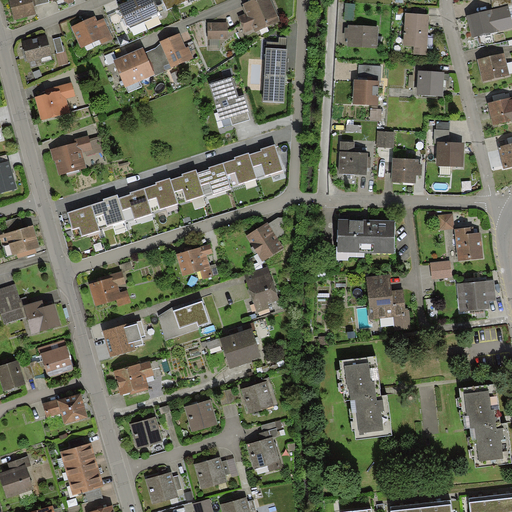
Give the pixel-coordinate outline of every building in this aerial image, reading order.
[(8,0),(14,21),(36,15),(34,6),(34,4),(32,0),(8,0)] [(128,28),(144,21),(134,0),(132,0),(118,7),(128,28)] [(153,0),(134,0),(144,21),(159,14),(153,0)] [(186,2),(185,0),(162,0),(167,10),(186,2)] [(270,0),(253,0),(243,5),(246,14),(238,17),(245,33),(254,29),(255,33),(280,21),(270,0)] [(496,0),(492,0),(492,11),(508,7),(509,10),(511,9),(511,8),(511,0),(496,0)] [(346,4),(344,20),(354,21),(355,4),(346,4)] [(492,11),(467,17),(472,39),(511,28),(511,22),(509,10),(508,7),(492,11)] [(430,16),(406,14),(403,47),(414,47),(413,55),(427,56),(430,16)] [(95,17),(71,27),(81,49),(100,40),(102,44),(113,39),(104,18),(97,21),(95,17)] [(228,23),(208,23),(208,40),(228,40),(228,23)] [(379,27),(348,26),(348,28),(345,28),(345,39),(347,39),(347,47),(378,49),(379,27)] [(186,48),(180,34),(160,42),(160,44),(169,64),(171,68),(194,59),(189,47),(186,48)] [(47,36),(22,42),(24,51),(27,63),(52,56),(47,36)] [(61,37),(53,39),(57,52),(57,53),(65,51),(66,51),(64,45),(63,46),(61,37)] [(267,42),(267,49),(286,50),(287,38),(279,38),(279,43),(267,42)] [(169,64),(160,44),(156,48),(145,53),(155,76),(166,71),(164,67),(169,64)] [(143,49),(128,55),(140,83),(155,76),(145,53),(143,49)] [(267,49),(266,49),(263,102),(284,103),(287,50),(286,50),(267,49)] [(69,63),(65,51),(57,53),(57,52),(55,53),(59,66),(69,63)] [(483,83),(510,76),(505,54),(478,60),(483,83)] [(125,89),(140,83),(128,55),(113,61),(125,89)] [(359,65),(358,81),(380,82),(380,83),(381,83),(382,66),(359,65)] [(418,72),(416,96),(443,97),(445,73),(418,72)] [(233,77),(209,84),(220,119),(222,119),(224,127),(250,119),(248,112),(250,112),(245,94),(239,96),(233,77)] [(358,81),(354,81),(353,105),(378,106),(379,97),(378,97),(378,89),(379,89),(380,83),(380,82),(358,81)] [(45,90),(47,95),(35,98),(41,122),(71,114),(67,99),(75,97),(72,83),(45,90)] [(511,97),(488,104),(493,127),(511,122),(511,97)] [(436,130),(449,131),(449,123),(437,122),(436,130)] [(438,143),(449,143),(450,131),(449,131),(436,130),(435,130),(434,144),(437,144),(438,143)] [(376,148),(394,149),(395,133),(377,131),(376,148)] [(76,143),(50,150),(53,161),(55,161),(59,176),(87,169),(82,153),(85,153),(92,151),(89,139),(88,136),(75,140),(76,143)] [(101,136),(89,139),(92,151),(85,153),(86,156),(105,151),(101,136)] [(340,142),(339,153),(355,154),(355,143),(340,142)] [(437,144),(437,167),(464,168),(464,144),(449,143),(438,143),(437,144)] [(498,147),(504,170),(511,167),(511,143),(509,145),(498,147)] [(261,152),(250,156),(254,168),(261,166),(265,177),(283,171),(275,146),(266,148),(261,150),(261,152)] [(355,154),(339,153),(338,175),(367,176),(368,169),(371,169),(371,158),(368,157),(369,154),(355,154)] [(235,160),(223,164),(227,177),(235,174),(239,186),(257,180),(254,168),(250,156),(249,154),(240,157),(234,158),(235,160)] [(0,164),(8,162),(7,155),(0,156),(0,164)] [(419,161),(393,159),(391,183),(416,185),(417,176),(422,177),(423,166),(418,165),(419,161)] [(0,164),(0,193),(17,189),(10,162),(8,162),(0,164)] [(209,170),(197,174),(201,187),(210,184),(213,195),(231,190),(227,177),(223,164),(214,167),(208,169),(209,170)] [(182,177),(171,180),(175,193),(182,191),(186,202),(204,196),(201,187),(197,174),(196,170),(187,173),(181,175),(182,177)] [(156,185),(145,189),(148,201),(156,199),(160,211),(178,205),(175,193),(171,180),(170,179),(161,182),(155,183),(156,185)] [(130,195),(119,199),(123,212),(131,209),(134,221),(153,215),(148,201),(145,189),(135,192),(130,194),(130,195)] [(104,201),(92,205),(96,218),(103,215),(107,227),(126,221),(123,212),(119,199),(117,196),(109,199),(104,200),(104,201)] [(96,218),(92,205),(83,208),(67,213),(72,231),(79,229),(81,237),(100,231),(96,218)] [(455,214),(438,215),(439,231),(456,229),(455,214)] [(278,218),(269,224),(278,238),(284,234),(285,218),(278,218)] [(338,221),(338,253),(360,254),(360,245),(374,246),(374,254),(394,254),(395,222),(338,221)] [(268,223),(246,237),(262,262),(284,248),(278,238),(269,224),(268,223)] [(33,226),(0,235),(0,239),(2,247),(9,245),(12,256),(17,255),(18,259),(37,253),(36,249),(40,248),(33,226)] [(474,228),(454,230),(458,262),(484,259),(481,234),(474,235),(474,228)] [(210,245),(176,255),(183,278),(201,273),(203,280),(219,275),(216,264),(210,266),(207,256),(213,254),(210,245)] [(452,278),(451,261),(430,263),(432,280),(452,278)] [(244,275),(249,289),(272,281),(268,267),(244,275)] [(98,283),(89,285),(95,306),(116,300),(118,307),(132,303),(128,290),(120,293),(119,287),(126,285),(122,271),(99,278),(96,279),(98,283)] [(390,275),(366,278),(369,308),(368,308),(369,320),(406,316),(404,290),(392,291),(390,275)] [(272,281),(249,289),(257,314),(260,313),(261,315),(270,312),(268,305),(279,301),(272,281)] [(494,281),(457,284),(460,312),(488,310),(488,302),(496,301),(494,281)] [(0,289),(0,311),(4,324),(26,317),(23,306),(29,304),(27,297),(20,299),(15,284),(0,289)] [(29,304),(23,306),(26,317),(31,334),(61,326),(54,303),(44,306),(43,305),(42,300),(29,304)] [(181,308),(173,311),(179,328),(197,322),(198,326),(209,322),(202,301),(181,308)] [(105,331),(103,332),(111,358),(136,351),(135,348),(143,345),(141,338),(146,336),(141,321),(128,325),(105,331)] [(219,339),(229,369),(251,362),(251,360),(261,357),(251,328),(219,339)] [(64,340),(38,348),(40,355),(41,355),(43,361),(47,374),(48,379),(74,371),(64,340)] [(157,360),(150,362),(154,375),(154,377),(162,375),(157,360)] [(0,366),(0,380),(4,392),(26,385),(25,381),(20,367),(18,361),(0,366)] [(37,361),(30,364),(35,378),(47,374),(43,361),(37,362),(37,361)] [(150,361),(114,371),(121,396),(130,393),(131,395),(148,390),(147,388),(149,387),(146,377),(154,375),(150,362),(150,361)] [(30,364),(20,367),(25,381),(35,378),(30,364)] [(369,365),(345,367),(347,389),(349,389),(351,402),(356,402),(360,435),(384,433),(382,413),(385,413),(383,402),(377,402),(375,383),(372,384),(369,365)] [(241,390),(249,414),(275,406),(267,382),(241,390)] [(232,389),(225,391),(229,404),(235,402),(232,389)] [(218,392),(222,406),(229,404),(225,391),(218,392)] [(61,399),(57,400),(61,413),(64,424),(88,417),(83,402),(81,393),(61,399)] [(489,393),(464,396),(467,417),(469,417),(470,430),(475,430),(479,464),(504,461),(501,441),(504,441),(503,430),(497,431),(494,411),(491,412),(489,393)] [(57,400),(61,399),(60,398),(43,404),(47,417),(61,413),(57,400)] [(184,408),(192,433),(218,425),(211,401),(184,408)] [(169,405),(160,408),(166,428),(175,426),(169,405)] [(130,425),(137,450),(164,442),(156,417),(130,425)] [(261,441),(246,445),(253,471),(267,467),(269,472),(283,468),(276,442),(274,443),(273,438),(279,437),(277,429),(259,434),(261,441)] [(92,443),(60,452),(64,465),(96,456),(94,451),(92,443)] [(96,456),(64,465),(68,479),(100,471),(98,464),(96,456)] [(34,490),(26,468),(31,466),(28,457),(8,464),(10,471),(0,474),(0,479),(7,499),(34,490)] [(220,457),(194,465),(201,490),(227,482),(225,475),(231,474),(227,460),(222,462),(220,457)] [(100,471),(68,479),(73,495),(85,492),(100,488),(104,486),(101,477),(100,471)] [(179,498),(177,491),(182,489),(179,476),(173,477),(172,473),(145,480),(152,505),(179,498)] [(103,497),(100,488),(85,492),(88,501),(103,497)] [(184,493),(187,502),(194,500),(191,491),(184,493)] [(501,511),(511,511),(511,495),(500,497),(501,511)] [(485,511),(501,511),(500,497),(484,498),(485,511)] [(222,511),(250,511),(247,498),(221,505),(222,511)] [(485,511),(484,498),(469,500),(470,511),(485,511)] [(213,511),(210,499),(193,504),(195,511),(213,511)] [(435,503),(436,511),(451,511),(450,501),(435,503)] [(421,511),(436,511),(435,503),(421,505),(421,511)]
